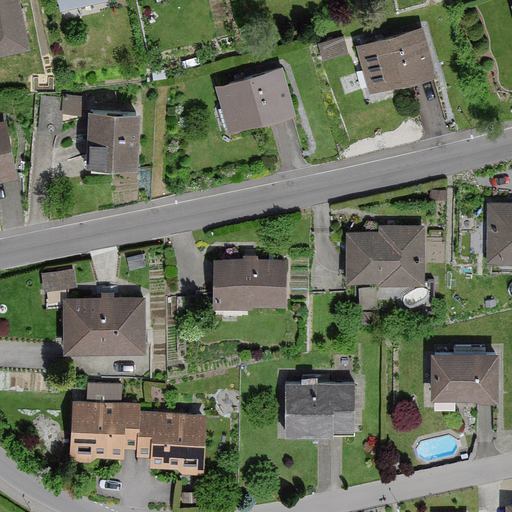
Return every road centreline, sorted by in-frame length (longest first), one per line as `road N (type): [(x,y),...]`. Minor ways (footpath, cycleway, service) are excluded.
road 1 (residential): [(511,141),(0,254)]
road 2 (residential): [(298,511),(511,462)]
